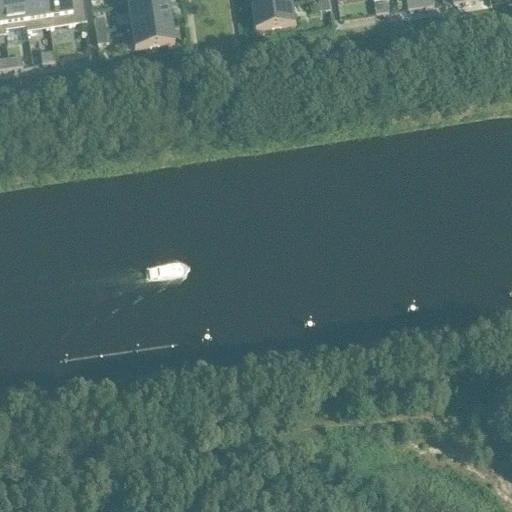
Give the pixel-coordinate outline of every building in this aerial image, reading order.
[(26,31),(21,0),(0,0),(0,7),(4,34),(5,34),(26,31)] [(44,0),(21,0),(26,31),(26,35),(50,32),(44,0)] [(69,3),(68,0),(44,0),(50,32),(86,27),(82,1),(69,3)] [(167,2),(166,0),(126,0),(127,8),(167,2)] [(293,5),(292,0),(251,0),(253,11),(293,5)] [(330,13),(328,0),(319,2),(321,15),(330,13)] [(421,11),(420,0),(407,2),(408,13),(421,11)] [(432,0),(422,0),(420,0),(421,11),(434,9),(432,0)] [(170,24),(167,2),(127,8),(130,30),(170,24)] [(297,29),(293,5),(253,11),(257,35),(297,29)] [(388,5),(375,7),(376,17),(389,15),(388,5)] [(105,33),(103,21),(94,22),(95,35),(105,33)] [(174,47),(170,24),(130,30),(134,53),(174,47)] [(107,46),(105,33),(95,35),(97,48),(107,46)] [(40,57),(42,67),(54,65),(53,55),(40,57)] [(21,59),(8,61),(9,71),(22,70),(21,59)] [(0,72),(9,71),(8,61),(0,62),(0,72)]
